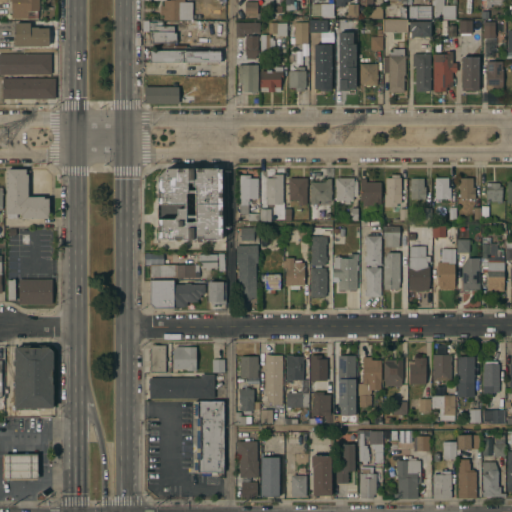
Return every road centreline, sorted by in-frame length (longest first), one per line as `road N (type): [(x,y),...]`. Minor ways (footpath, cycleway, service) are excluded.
road 1 (secondary): [(73,0),(76,511)]
road 2 (residential): [(131,154),(511,152)]
road 3 (residential): [(511,119),(131,121)]
road 4 (residential): [(511,325),(133,325)]
road 5 (secondary): [(131,511),(131,154)]
road 6 (secondary): [(75,332),(104,449),(108,511)]
road 7 (secondary): [(131,121),(129,0)]
